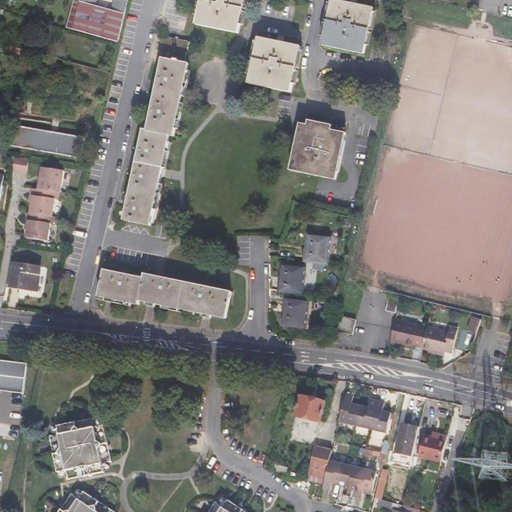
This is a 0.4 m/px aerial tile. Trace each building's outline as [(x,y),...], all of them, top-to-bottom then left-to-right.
[(117,43),(124,15),(110,11),(93,6),(80,2),(73,0),(65,28),(117,43)] [(124,15),(127,0),(113,0),(110,11),(124,15)] [(237,34),(244,0),(200,0),(195,25),(237,34)] [(363,53),(373,7),(338,0),(330,0),(321,44),(363,53)] [(290,93),(301,45),(259,36),(248,84),(290,93)] [(188,43),(162,37),(158,57),(162,58),(146,131),(142,130),(123,221),(151,227),(158,189),(170,136),(174,137),(189,64),(184,63),(188,43)] [(32,59),(34,53),(6,46),(4,50),(19,55),(19,56),(32,59)] [(306,125),(330,130),(331,126),(307,121),(306,125)] [(325,178),(335,131),(330,130),(306,125),(299,123),(297,132),(299,133),(293,162),(291,162),(289,171),(325,178)] [(82,158),(85,138),(9,126),(6,146),(82,158)] [(345,133),(335,131),(325,178),(333,180),(335,179),(345,133)] [(29,159),(16,156),(13,172),(27,174),(29,159)] [(34,186),(33,194),(35,194),(34,200),(32,210),(29,210),(28,218),(30,218),(29,225),(28,235),(51,238),(53,222),(56,223),(57,215),(55,214),(57,197),(60,198),(61,190),(63,190),(66,168),(44,165),(41,187),(34,186)] [(328,263),(332,236),(310,233),(307,260),(328,263)] [(39,290),(43,265),(17,260),(13,286),(39,290)] [(303,293),(306,267),(284,265),(281,290),(303,293)] [(227,320),(233,293),(146,274),(145,279),(105,271),(100,298),(139,306),(140,302),(227,320)] [(399,298),(390,295),(386,311),(396,313),(399,298)] [(306,327),(309,301),(287,299),(284,324),(306,327)] [(355,324),(340,320),(336,335),(351,339),(355,324)] [(477,335),(481,322),(472,320),(468,332),(477,335)] [(418,327),(395,322),(390,345),(398,347),(399,346),(412,349),(413,348),(422,350),(427,331),(417,329),(418,327)] [(453,354),(459,330),(452,328),(450,334),(428,329),(423,351),(437,355),(436,356),(446,358),(447,353),(453,354)] [(0,391),(20,394),(24,363),(0,360),(0,391)] [(353,396),(346,394),(339,422),(354,426),(359,406),(354,404),(351,404),(352,400),(353,396)] [(324,403),(300,397),(294,419),(319,425),(324,403)] [(354,426),(370,430),(377,401),(369,399),(368,404),(367,408),(365,407),(359,406),(354,426)] [(386,433),(391,413),(387,412),(384,411),(384,408),(385,403),(377,401),(370,430),(386,433)] [(59,436),(49,438),(57,474),(67,472),(69,480),(105,472),(103,464),(113,462),(105,426),(95,428),(93,419),(57,427),(59,436)] [(411,467),(418,428),(402,425),(396,454),(392,453),(390,463),(411,467)] [(418,458),(441,463),(445,441),(431,438),(422,436),(418,458)] [(329,461),(332,452),(315,448),(308,475),(325,479),(329,461)] [(340,485),(345,464),(329,461),(325,479),(323,486),(323,488),(330,490),(331,486),(332,483),(335,484),(340,485)] [(354,496),(361,468),(345,464),(340,485),(345,486),(348,487),(348,489),(347,494),(354,496)] [(372,492),(377,472),(361,468),(354,496),(363,498),(364,493),(365,490),(368,491),(372,492)] [(382,469),(375,499),(382,500),(389,471),(382,469)] [(308,475),(307,482),(313,483),(323,486),(325,479),(308,475)] [(78,499),(71,494),(58,511),(113,511),(83,492),(78,499)] [(223,510),(215,504),(209,511),(242,511),(228,502),(223,510)]
